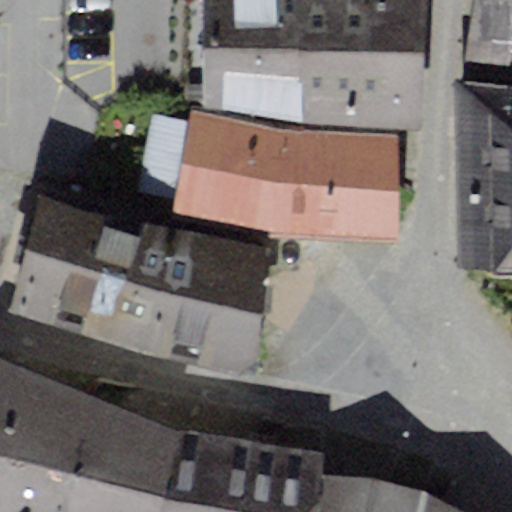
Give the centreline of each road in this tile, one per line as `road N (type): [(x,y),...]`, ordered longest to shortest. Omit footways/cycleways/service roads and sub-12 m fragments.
road 1 (residential): [(0,329),(275,395),(414,398)]
road 2 (residential): [(440,0),(414,398)]
